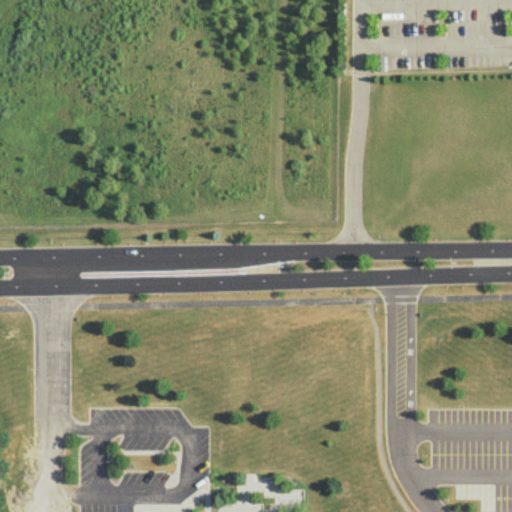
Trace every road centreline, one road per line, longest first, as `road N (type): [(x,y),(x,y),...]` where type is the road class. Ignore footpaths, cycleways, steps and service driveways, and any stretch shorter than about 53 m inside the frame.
road 1 (tertiary): [(511,251),(0,261)]
road 2 (tertiary): [(51,287),(511,275)]
road 3 (residential): [(51,287),(49,421),(35,511)]
